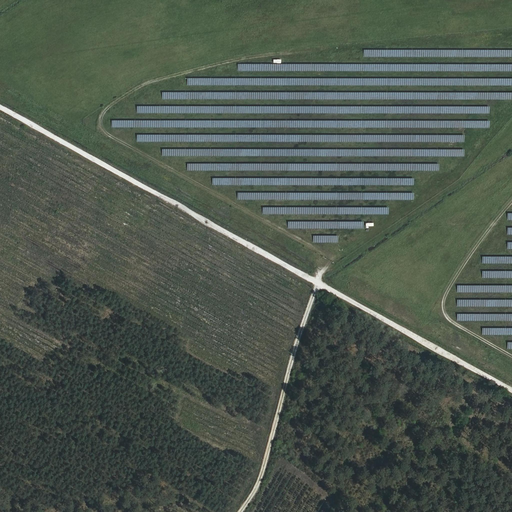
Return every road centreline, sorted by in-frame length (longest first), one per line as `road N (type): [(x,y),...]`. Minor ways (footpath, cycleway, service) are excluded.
road 1 (track): [(511,388),(318,280),(264,464),(241,511)]
road 2 (unknown): [(511,354),(441,305),(461,263),(511,197)]
